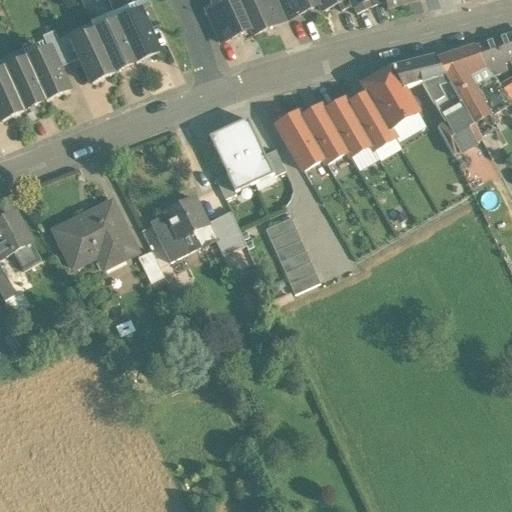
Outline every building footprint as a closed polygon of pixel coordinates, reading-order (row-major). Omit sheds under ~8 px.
[(251,31),(237,0),(210,0),(214,8),(228,39),(229,40),(250,31),(251,31)] [(237,0),(251,31),(250,31),(253,37),(275,27),(275,25),(264,1),(263,0),(237,0)] [(276,0),(266,0),(264,1),(275,25),(286,20),(276,0)] [(296,15),(289,0),(276,0),(286,20),(296,15)] [(289,0),(296,15),(297,17),(319,7),(316,0),(289,0)] [(316,0),(319,7),(321,13),(337,6),(338,6),(335,0),(316,0)] [(349,0),(335,0),(338,6),(337,6),(341,13),(352,8),(353,8),(349,0)] [(349,0),(353,8),(352,8),(352,9),(368,2),(372,0),(349,0)] [(383,0),(372,0),(368,2),(371,9),(384,3),(383,0)] [(418,0),(383,0),(384,3),(387,11),(420,2),(418,0)] [(368,2),(352,9),(356,17),(371,9),(368,2)] [(159,27),(148,3),(136,8),(139,15),(140,15),(148,32),(159,27)] [(134,5),(113,14),(117,23),(118,25),(139,15),(136,8),(134,5)] [(228,39),(214,8),(203,13),(217,44),(228,39)] [(148,32),(140,15),(139,15),(118,25),(135,64),(135,66),(159,56),(148,32)] [(135,64),(118,25),(117,23),(94,34),(95,36),(96,35),(113,74),(114,74),(135,64)] [(58,41),(54,33),(42,38),(49,53),(50,53),(58,70),(69,65),(58,41)] [(113,74),(96,35),(95,36),(74,45),(73,46),(80,60),(92,86),(115,76),(114,74),(113,74)] [(511,35),(474,48),(483,69),(484,68),(491,77),(500,73),(495,62),(511,56),(511,57),(511,35)] [(70,36),(58,41),(69,65),(80,60),(73,46),(74,45),(70,36)] [(474,48),(436,61),(449,85),(462,107),(478,97),(474,92),(466,78),(483,69),(474,48)] [(58,70),(50,53),(49,53),(28,63),(27,63),(45,102),(44,102),(45,104),(68,94),(58,70)] [(436,61),(434,60),(391,71),(403,91),(421,85),(433,106),(443,100),(437,89),(449,85),(436,61)] [(45,102),(27,63),(28,63),(27,61),(4,72),(5,73),(23,112),(24,112),(44,102),(45,102)] [(391,71),(363,86),(369,96),(390,132),(417,116),(403,91),(391,71)] [(0,75),(0,121),(1,124),(25,114),(24,112),(23,112),(5,73),(0,75)] [(493,80),(474,92),(478,97),(482,105),(484,108),(503,94),(499,88),(493,80)] [(511,87),(509,82),(499,88),(503,94),(511,105),(511,87)] [(369,96),(348,108),(372,149),(374,154),(395,142),(390,132),(369,96)] [(478,97),(462,107),(465,113),(466,115),(482,105),(478,97)] [(345,103),(324,115),(347,155),(350,161),(372,149),(348,108),(345,103)] [(482,105),(466,115),(473,127),(480,139),(496,130),(484,108),(482,105)] [(321,110),(301,121),(324,162),(327,167),(347,155),(324,115),(321,110)] [(465,113),(437,129),(445,143),(457,137),(473,127),(466,115),(465,113)] [(301,121),(298,116),(277,128),(303,174),(324,162),(301,121)] [(248,122),(228,130),(255,186),(274,177),(265,158),(248,122)] [(235,196),(255,186),(228,130),(209,140),(226,176),(235,196)] [(464,152),(457,137),(445,143),(453,158),(464,152)] [(275,153),(265,158),(274,177),(275,179),(285,174),(275,153)] [(236,198),(226,176),(216,181),(226,203),(236,198)] [(195,201),(164,216),(166,221),(177,243),(193,235),(200,250),(215,243),(216,243),(207,226),(195,201)] [(111,205),(53,234),(72,271),(109,253),(116,266),(136,255),(111,205)] [(231,215),(207,226),(216,243),(215,243),(219,251),(228,247),(229,250),(243,243),(238,231),(231,215)] [(16,218),(0,227),(0,263),(13,256),(23,274),(41,265),(16,218)] [(166,221),(151,228),(153,233),(159,230),(168,247),(177,243),(166,221)] [(292,225),(267,236),(296,300),(320,289),(292,225)] [(151,254),(137,261),(150,287),(164,280),(151,254)] [(0,296),(4,304),(16,296),(0,269),(0,296)]
